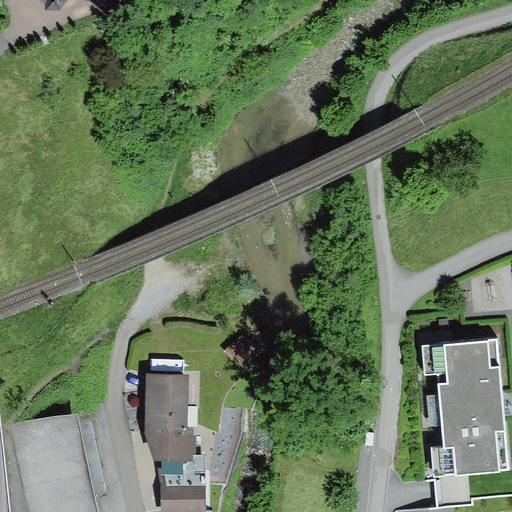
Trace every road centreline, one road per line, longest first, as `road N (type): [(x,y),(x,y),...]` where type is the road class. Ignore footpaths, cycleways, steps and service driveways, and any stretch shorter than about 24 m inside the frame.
road 1 (residential): [(391,302),(374,187),(376,97),(387,73),(422,42),(511,14)]
road 2 (residential): [(135,511),(117,429),(116,375),(152,271)]
road 3 (residential): [(376,511),(391,407),(391,302)]
road 4 (residential): [(391,302),(511,244)]
